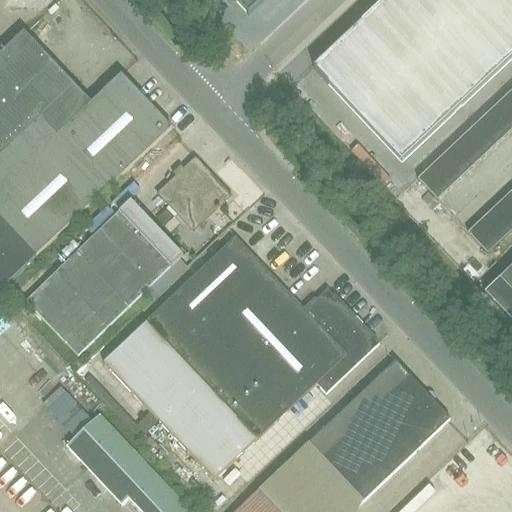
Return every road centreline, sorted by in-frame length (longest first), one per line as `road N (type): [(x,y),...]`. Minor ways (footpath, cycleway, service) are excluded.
road 1 (unclassified): [(511,430),(212,113)]
road 2 (unclassified): [(212,113),(332,0)]
road 3 (unclassified): [(212,113),(104,0)]
